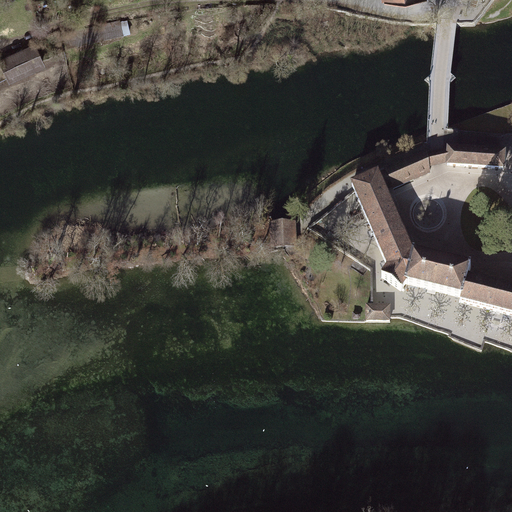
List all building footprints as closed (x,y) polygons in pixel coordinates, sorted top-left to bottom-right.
[(63,34),(67,47),(124,33),(121,20),(63,34)] [(0,57),(0,60),(9,81),(46,65),(36,42),(0,57)] [(448,148),(447,151),(446,166),(446,168),(505,172),(507,153),(448,148)] [(439,168),(446,166),(447,151),(438,153),(427,156),(429,170),(439,168)] [(430,173),(429,170),(427,156),(427,152),(386,171),(387,172),(379,176),(385,190),(393,187),(394,189),(414,180),(430,173)] [(414,254),(413,254),(385,190),(379,176),(378,174),(352,185),(355,191),(389,269),(382,278),(401,291),(406,284),(414,254)] [(296,222),(270,223),(271,249),(298,248),(296,222)] [(462,298),(464,298),(467,285),(469,278),(471,268),(442,261),(414,254),(406,284),(434,291),(462,298)] [(511,315),(511,289),(506,288),(469,278),(467,285),(464,298),(462,298),(461,302),(500,312),(511,315)] [(373,306),(367,306),(367,322),(390,322),(390,318),(390,306),(373,306)]
